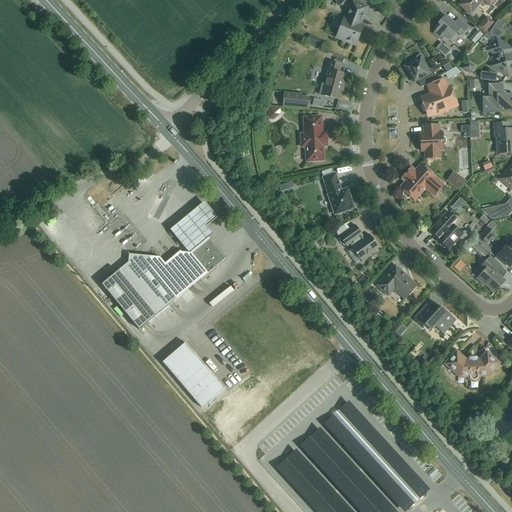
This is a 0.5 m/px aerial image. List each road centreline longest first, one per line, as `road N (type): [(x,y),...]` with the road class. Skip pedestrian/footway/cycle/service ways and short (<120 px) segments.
road 1 (tertiary): [(493,511),(167,129)]
road 2 (residential): [(511,304),(493,312),(476,305),(400,236),(372,182),(366,97),(407,15)]
road 3 (unclassified): [(0,222),(160,151),(167,129)]
road 4 (tertiary): [(167,129),(292,0)]
road 5 (tertiary): [(167,129),(45,0)]
